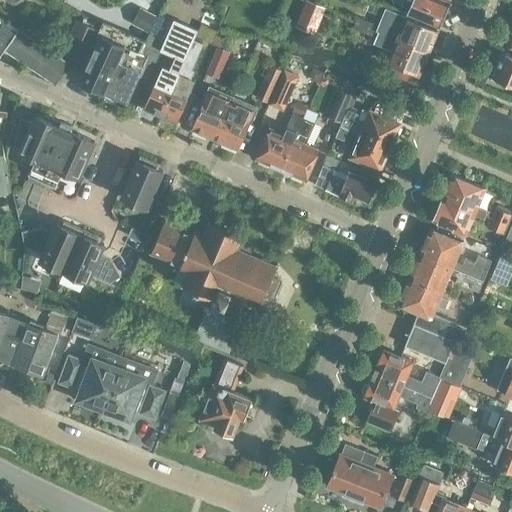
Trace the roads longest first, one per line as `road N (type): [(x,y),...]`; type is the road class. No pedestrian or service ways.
road 1 (residential): [(383,239),(0,71)]
road 2 (unclassified): [(272,511),(383,239)]
road 3 (residential): [(250,511),(0,404)]
road 4 (unclassified): [(383,239),(483,0)]
